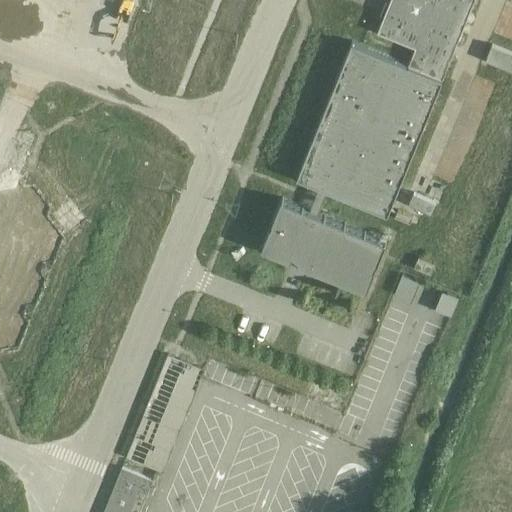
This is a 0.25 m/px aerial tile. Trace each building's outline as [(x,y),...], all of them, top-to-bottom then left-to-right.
[(282,196),(262,246),(367,288),(387,239),(319,211),(328,187),(389,211),(474,0),(391,0),(379,30),(417,46),(410,63),(353,40),(298,175),(320,184),(311,208),(282,196)] [(487,60),(511,70),(511,52),(493,44),(487,60)] [(0,352),(29,349),(39,321),(39,324),(56,276),(57,279),(73,234),(59,214),(58,206),(46,189),(33,184),(29,178),(46,133),(29,127),(26,134),(28,148),(14,187),(2,189),(0,193),(0,352)] [(415,266),(431,273),(435,262),(420,256),(415,266)] [(397,291),(413,297),(420,279),(404,273),(397,291)] [(437,308),(453,314),(460,296),(444,289),(437,308)] [(128,454),(163,469),(205,366),(169,352),(128,454)] [(323,378),(317,399),(354,409),(360,388),(323,378)] [(139,511),(153,479),(123,466),(104,511),(139,511)]
